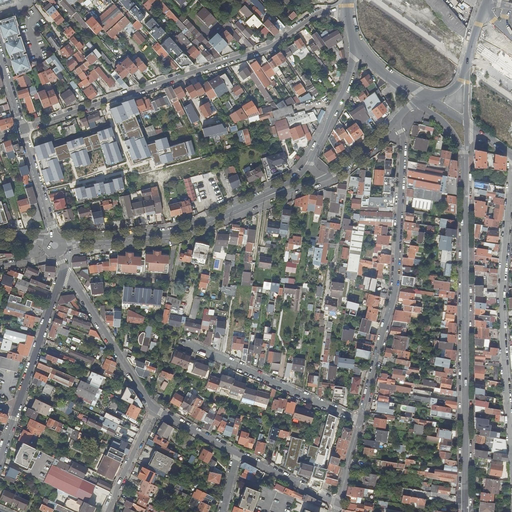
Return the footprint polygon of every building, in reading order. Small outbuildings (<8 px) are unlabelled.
[(61,0),(60,2),(72,16),(73,15),(86,29),(89,27),(85,22),(70,5),(65,0),(61,0)] [(143,14),(131,0),(117,0),(136,21),(137,20),(138,21),(142,18),(140,17),(143,14)] [(150,4),(154,0),(148,0),(144,5),(148,10),(152,6),(150,4)] [(261,12),(262,11),(264,9),(256,0),(249,0),(252,3),(255,6),(261,12)] [(425,0),(426,1),(443,20),(450,28),(465,38),(468,29),(443,0),(425,0)] [(174,24),(175,24),(176,23),(179,20),(177,18),(163,3),(158,7),(160,9),(161,9),(164,12),(163,13),(165,15),(166,14),(171,19),(170,20),(174,24)] [(51,4),(44,10),(45,11),(50,17),(51,15),(57,11),(53,6),(51,4)] [(123,29),(130,22),(129,21),(114,4),(107,11),(123,29)] [(262,17),(264,15),(263,15),(261,12),(255,6),(251,11),(256,16),(255,17),(257,19),(261,15),(262,17)] [(203,21),(210,13),(205,8),(197,15),(203,21)] [(285,13),(292,20),(297,15),(291,9),(285,13)] [(58,25),(64,20),(57,11),(51,15),(54,19),(53,20),(58,25)] [(106,11),(102,14),(118,33),(122,29),(106,11)] [(122,29),(123,29),(107,11),(106,11),(122,29)] [(214,21),(216,19),(214,18),(210,13),(203,21),(208,27),(214,21)] [(115,35),(118,33),(102,14),(95,20),(96,20),(103,29),(115,43),(119,39),(115,35)] [(182,14),(177,18),(179,20),(192,34),(196,38),(215,59),(222,56),(217,52),(209,43),(182,14)] [(257,27),(261,23),(257,19),(255,16),(253,14),(245,22),(249,27),(253,23),(257,27)] [(92,16),(85,22),(89,27),(96,35),(103,29),(96,20),(92,16)] [(165,32),(152,17),(145,23),(151,30),(148,32),(155,39),(157,37),(159,38),(165,32)] [(16,76),(27,72),(26,69),(29,69),(26,59),(21,61),(20,59),(23,59),(22,57),(21,52),(23,51),(20,41),(15,43),(15,42),(17,41),(17,39),(15,34),(14,33),(12,33),(12,32),(17,31),(15,26),(16,25),(14,18),(1,22),(2,24),(0,24),(0,27),(2,33),(3,33),(4,38),(6,43),(7,47),(6,47),(7,49),(10,56),(12,61),(13,65),(12,65),(12,67),(15,73),(16,76)] [(137,30),(143,26),(138,21),(137,20),(136,21),(132,25),(136,29),(137,30)] [(181,32),(187,39),(192,34),(179,20),(176,23),(183,30),(181,32)] [(233,37),(238,43),(239,42),(238,41),(241,39),(229,26),(232,23),(230,22),(229,20),(222,26),(224,28),(233,37)] [(278,20),(272,25),(279,32),(285,27),(278,20)] [(242,32),(248,39),(254,34),(248,27),(245,29),(238,22),(234,26),(240,32),(241,33),(242,32)] [(268,24),(267,23),(265,24),(264,22),(262,24),(273,36),(276,34),(271,28),(268,24)] [(130,34),(136,29),(132,25),(131,23),(125,28),(130,34)] [(66,30),(63,33),(68,38),(75,32),(70,27),(68,28),(67,27),(65,29),(66,30)] [(226,43),(233,37),(224,28),(222,30),(224,32),(220,36),(226,43)] [(341,37),(337,30),(322,39),(322,40),(328,49),(329,49),(333,46),(337,43),(335,40),(341,37)] [(132,37),(139,45),(145,40),(138,32),(132,37)] [(187,39),(181,32),(178,36),(177,35),(174,38),(181,45),(184,43),(187,46),(191,43),(187,39)] [(244,40),(246,39),(241,33),(240,32),(238,34),(243,41),(244,40)] [(320,40),(322,40),(322,39),(317,32),(311,36),(314,40),(316,43),(318,42),(320,44),(322,42),(320,40)] [(218,34),(209,43),(217,52),(226,43),(220,36),(218,34)] [(48,40),(49,41),(55,49),(53,51),(54,53),(63,47),(62,45),(59,46),(51,36),(48,39),(48,40)] [(80,46),(74,38),(73,37),(69,40),(77,49),(80,46)] [(195,65),(169,37),(160,45),(161,46),(168,54),(170,55),(174,52),(180,58),(176,62),(182,70),(187,68),(186,67),(188,66),(190,66),(195,65)] [(202,53),(201,54),(203,56),(208,61),(212,60),(215,59),(196,38),(193,41),(201,50),(200,51),(202,53)] [(248,48),(253,46),(252,46),(248,41),(246,39),(244,40),(247,43),(248,48)] [(300,39),(295,42),(305,57),(307,56),(308,57),(311,55),(300,39)] [(318,51),(320,50),(318,46),(316,43),(314,40),(307,44),(313,52),(317,49),(318,51)] [(92,52),(96,49),(89,42),(86,45),(92,52)] [(302,59),(305,57),(295,42),(294,43),(295,43),(288,47),(291,52),(295,49),(302,59)] [(292,59),(295,58),(291,52),(288,47),(285,43),(282,45),(285,49),(282,50),(287,58),(290,56),(292,59)] [(73,52),(68,46),(60,51),(65,58),(73,52)] [(162,53),(166,57),(168,54),(161,46),(158,48),(162,53)] [(197,57),(200,53),(194,46),(187,52),(190,55),(188,57),(191,62),(197,57)] [(97,59),(101,55),(100,54),(96,49),(92,52),(94,54),(97,59)] [(298,62),(302,59),(295,49),(291,52),(295,58),(298,62)] [(330,52),(339,64),(343,61),(343,60),(341,58),(335,49),(331,51),(330,52)] [(75,57),(81,65),(87,61),(85,58),(79,51),(68,59),(69,61),(66,64),(71,71),(75,67),(75,66),(78,64),(72,57),(75,57)] [(102,51),(100,54),(101,55),(109,65),(112,63),(102,51)] [(90,65),(98,59),(97,59),(94,54),(92,52),(85,58),(87,61),(90,65)] [(280,52),(272,58),(273,59),(273,60),(277,65),(277,66),(279,65),(280,66),(284,63),(283,62),(285,61),(280,52)] [(63,67),(53,54),(52,55),(45,60),(48,64),(53,61),(59,69),(62,67),(62,68),(63,67)] [(125,55),(118,60),(120,61),(129,73),(131,75),(138,69),(133,64),(128,58),(125,55)] [(141,73),(147,67),(138,57),(135,60),(136,61),(133,64),(138,69),(141,73)] [(174,70),(177,68),(178,67),(171,58),(167,61),(165,59),(164,60),(167,64),(168,63),(174,70)] [(263,64),(258,58),(254,59),(259,66),(263,64)] [(275,74),(280,80),(283,78),(276,66),(277,65),(273,60),(273,59),(272,58),(267,61),(269,64),(271,67),(275,74)] [(257,70),(260,68),(259,66),(254,59),(249,61),(247,61),(250,66),(261,83),(265,88),(268,86),(270,84),(262,73),(260,74),(259,72),(257,70)] [(45,71),(49,80),(56,77),(51,69),(48,70),(46,66),(47,65),(50,69),(51,68),(48,64),(45,60),(41,63),(45,71)] [(87,67),(90,65),(87,61),(81,65),(74,70),(77,74),(82,80),(79,81),(76,83),(78,84),(86,78),(91,75),(96,71),(95,70),(94,70),(88,74),(86,76),(85,75),(84,74),(86,74),(84,71),(83,70),(85,68),(86,70),(88,68),(87,67)] [(118,68),(114,71),(115,71),(117,73),(122,79),(125,76),(126,78),(129,75),(128,74),(129,73),(120,61),(118,63),(118,64),(116,66),(118,68)] [(271,67),(269,64),(262,68),(269,78),(275,74),(271,67)] [(257,86),(261,83),(250,66),(246,68),(238,73),(243,80),(249,75),(257,86)] [(99,67),(95,70),(96,71),(100,77),(110,88),(115,84),(111,79),(109,80),(99,67)] [(38,74),(42,85),(49,82),(49,80),(45,71),(38,74)] [(100,77),(96,71),(91,75),(95,80),(100,77)] [(27,75),(30,74),(29,72),(27,72),(16,76),(13,77),(14,80),(17,79),(18,79),(18,81),(17,81),(18,83),(19,83),(21,88),(31,85),(27,75)] [(58,72),(55,74),(60,81),(63,78),(58,72)] [(117,73),(113,76),(124,89),(129,87),(122,79),(117,73)] [(308,86),(312,84),(309,79),(308,79),(305,74),(302,76),(308,86)] [(95,80),(91,75),(86,78),(89,82),(90,84),(95,80)] [(218,75),(208,82),(209,84),(220,77),(218,75)] [(364,78),(363,79),(361,80),(363,83),(361,84),(363,87),(364,85),(366,87),(373,82),(368,75),(364,78)] [(130,79),(136,85),(137,84),(139,84),(138,83),(134,78),(132,76),(130,77),(130,79)] [(224,76),(220,78),(227,88),(228,89),(231,87),(224,76)] [(220,77),(209,84),(216,95),(227,88),(220,78),(220,77)] [(87,83),(89,82),(86,78),(78,84),(78,85),(80,88),(84,85),(87,83)] [(200,84),(196,78),(194,79),(192,80),(189,80),(194,88),(196,90),(198,94),(198,95),(200,101),(208,97),(200,84)] [(194,88),(189,80),(185,88),(191,98),(198,94),(196,90),(194,88)] [(210,99),(216,95),(209,84),(208,82),(207,80),(200,84),(208,97),(210,99)] [(293,82),(292,80),(288,82),(290,85),(301,102),(312,98),(308,93),(301,98),(299,95),(306,91),(300,83),(296,86),(295,85),(293,86),(291,83),(293,82)] [(261,83),(257,86),(266,99),(270,96),(269,95),(265,88),(261,83)] [(234,93),(231,95),(235,100),(240,96),(239,94),(244,91),(239,84),(232,89),(234,93)] [(90,100),(98,95),(98,94),(93,88),(92,89),(90,86),(89,87),(90,88),(87,90),(86,89),(83,91),(90,100)] [(178,112),(183,109),(182,107),(178,99),(173,90),(171,86),(163,89),(166,94),(167,96),(170,101),(171,101),(171,100),(173,99),(175,102),(174,103),(178,112)] [(181,86),(173,90),(178,99),(186,95),(181,86)] [(273,93),(268,86),(265,88),(269,95),(273,93)] [(85,99),(87,98),(79,87),(76,90),(80,94),(82,95),(85,99)] [(29,89),(29,88),(17,92),(19,99),(24,98),(30,96),(28,90),(29,89)] [(374,92),(370,95),(365,88),(361,91),(355,95),(361,103),(362,105),(367,113),(372,110),(381,104),(374,92)] [(66,105),(76,98),(70,89),(60,96),(66,105)] [(39,98),(42,107),(50,104),(45,93),(45,91),(44,90),(37,93),(39,98)] [(53,90),(45,93),(50,104),(58,101),(53,90)] [(329,105),(332,99),(327,91),(322,95),(329,105)] [(30,113),(35,111),(30,96),(24,98),(30,113)] [(170,104),(171,104),(170,101),(167,96),(160,99),(159,97),(157,98),(158,99),(151,102),(152,104),(154,109),(154,110),(155,112),(163,108),(163,107),(162,106),(169,103),(170,104)] [(144,97),(142,98),(142,99),(147,111),(149,110),(151,110),(149,105),(151,104),(149,99),(146,100),(145,100),(144,97)] [(143,113),(147,111),(142,99),(135,102),(139,112),(142,111),(143,113)] [(213,105),(210,100),(199,107),(205,117),(212,113),(209,107),(213,105)] [(228,100),(222,104),(225,110),(231,107),(228,100)] [(254,112),(257,116),(259,115),(261,115),(258,111),(252,101),(248,103),(249,105),(243,109),(248,116),(254,112)] [(261,110),(262,114),(268,112),(272,111),(278,109),(274,102),(270,103),(271,107),(261,110)] [(0,114),(6,112),(10,110),(8,104),(0,107),(0,114)] [(192,123),(200,120),(193,109),(190,104),(184,107),(192,123)] [(386,110),(381,104),(372,110),(374,113),(372,114),(374,116),(375,115),(377,118),(383,114),(382,113),(386,110)] [(294,112),(291,105),(287,106),(278,109),(272,111),(274,118),(285,115),(294,112)] [(359,107),(349,114),(355,122),(368,114),(367,113),(362,105),(359,107)] [(274,121),(272,111),(268,112),(269,113),(259,116),(259,115),(257,116),(249,118),(248,119),(244,120),(247,129),(248,128),(251,128),(250,123),(260,120),(269,117),(271,122),(274,121)] [(7,115),(6,112),(0,114),(0,130),(11,127),(13,123),(10,114),(7,115)] [(304,124),(311,122),(317,120),(313,112),(305,114),(298,116),(286,119),(289,128),(289,131),(291,135),(292,137),(294,143),(299,141),(298,140),(304,137),(306,142),(311,140),(309,133),(308,133),(304,124)] [(90,128),(95,127),(94,122),(99,120),(100,119),(100,118),(98,113),(86,118),(88,124),(90,128)] [(236,113),(231,117),(234,122),(243,119),(242,115),(239,117),(236,113)] [(369,118),(370,117),(368,114),(355,122),(357,126),(359,125),(369,118)] [(86,125),(88,124),(86,118),(80,120),(82,127),(86,125)] [(174,124),(175,129),(183,127),(178,118),(176,119),(178,123),(174,124)] [(370,119),(369,118),(359,125),(359,126),(370,119)] [(71,130),(64,132),(65,137),(79,132),(75,119),(72,119),(74,124),(69,126),(71,130)] [(291,136),(294,143),(292,137),(291,135),(289,131),(289,128),(286,119),(274,122),(275,124),(279,138),(280,140),(291,136)] [(226,125),(224,122),(202,129),(205,139),(231,132),(229,124),(226,125)] [(425,129),(426,126),(415,123),(414,124),(412,135),(416,136),(418,128),(425,129)] [(355,124),(346,130),(349,134),(354,142),(363,135),(355,124)] [(153,125),(145,128),(149,137),(156,135),(157,134),(155,131),(153,125)] [(58,136),(55,127),(36,134),(38,142),(58,136)] [(338,131),(337,129),(334,131),(333,129),(329,136),(331,140),(333,136),(337,142),(344,137),(347,135),(343,128),(340,130),(338,131)] [(250,139),(247,129),(241,130),(242,133),(243,133),(245,141),(246,146),(251,145),(251,143),(250,139)] [(354,142),(349,134),(347,135),(344,137),(349,145),(354,142)] [(190,141),(168,146),(166,138),(153,141),(157,157),(171,154),(173,160),(193,155),(190,141)] [(425,152),(428,140),(416,138),(414,150),(425,152)] [(19,148),(16,139),(11,140),(14,150),(18,165),(19,168),(25,166),(23,158),(21,158),(20,157),(18,157),(18,156),(24,155),(21,147),(19,148)] [(14,150),(11,140),(3,143),(6,152),(11,151),(14,150)] [(336,147),(335,146),(333,143),(331,144),(332,146),(337,154),(344,149),(341,144),(339,143),(337,144),(338,146),(336,147)] [(443,146),(441,155),(439,155),(439,156),(450,158),(451,152),(448,151),(449,147),(443,146)] [(271,154),(271,156),(284,152),(282,147),(270,150),(267,151),(266,151),(266,149),(261,151),(262,157),(271,154)] [(329,152),(327,153),(324,155),(328,162),(336,158),(331,150),(329,152)] [(474,150),(474,168),(485,168),(488,169),(488,166),(485,166),(485,159),(486,159),(487,157),(485,157),(485,152),(474,150)] [(269,169),(287,164),(284,152),(271,156),(261,158),(264,166),(268,165),(269,169)] [(494,166),(494,170),(504,171),(505,157),(495,155),(494,163),(493,163),(493,164),(493,166),(494,166)] [(430,156),(428,163),(442,165),(444,159),(434,156),(430,156)] [(392,164),(393,159),(391,159),(385,158),(384,164),(384,171),(384,174),(383,177),(389,177),(390,164),(392,164)] [(434,170),(433,174),(456,178),(456,161),(445,159),(444,166),(447,166),(449,167),(448,173),(446,172),(445,172),(434,170)] [(418,165),(418,164),(408,162),(408,169),(416,170),(417,165),(418,165)] [(426,165),(418,164),(418,165),(417,165),(416,170),(424,172),(425,168),(426,165)] [(28,173),(26,166),(25,166),(19,168),(22,177),(28,175),(28,173)] [(229,167),(232,175),(232,177),(237,175),(237,174),(234,166),(229,167)] [(232,175),(229,167),(224,169),(227,178),(229,178),(229,177),(232,175)] [(250,171),(245,173),(249,182),(258,178),(263,175),(259,167),(250,171)] [(424,172),(416,170),(408,169),(407,187),(424,189),(442,192),(456,195),(456,178),(433,174),(424,172)] [(350,177),(350,181),(359,182),(364,183),(364,177),(365,171),(360,170),(359,178),(350,177)] [(384,174),(384,171),(375,170),(374,185),(383,186),(383,177),(384,174)] [(190,178),(192,183),(204,179),(202,174),(199,175),(190,178)] [(232,177),(232,175),(229,177),(229,178),(227,178),(227,179),(227,180),(228,179),(231,188),(241,185),(237,175),(232,177)] [(389,183),(394,184),(395,177),(389,177),(383,177),(383,186),(382,192),(382,197),(378,196),(369,195),(362,195),(362,196),(362,199),(361,207),(361,208),(360,214),(359,221),(358,227),(357,231),(352,230),(350,239),(350,246),(346,268),(346,271),(351,272),(357,272),(360,259),(362,242),(364,233),(364,231),(365,224),(375,225),(387,226),(392,227),(393,209),(394,192),(388,192),(389,183)] [(371,178),(364,177),(364,183),(362,195),(369,195),(370,179),(371,178)] [(192,183),(190,178),(184,179),(189,200),(190,202),(197,201),(192,183)] [(13,181),(3,185),(7,198),(17,195),(13,181)] [(358,187),(357,195),(362,196),(362,195),(364,183),(359,182),(350,181),(349,186),(358,187)] [(495,193),(496,186),(475,182),(474,182),(474,188),(483,189),(484,188),(487,188),(487,190),(486,191),(495,193)] [(338,184),(336,192),(345,194),(346,185),(338,184)] [(161,207),(157,186),(149,187),(152,198),(154,209),(161,207)] [(496,186),(495,193),(497,193),(504,194),(505,188),(503,187),(496,186)] [(32,187),(25,189),(26,191),(27,195),(28,199),(30,206),(37,204),(32,187)] [(424,191),(406,188),(406,197),(407,197),(414,198),(429,200),(440,202),(441,198),(442,193),(442,192),(424,189),(424,191)] [(486,193),(485,196),(489,196),(491,197),(494,197),(495,193),(486,191),(474,189),(474,194),(483,195),(483,193),(486,193)] [(315,196),(309,195),(307,210),(315,211),(317,197),(318,191),(316,192),(315,196)] [(50,201),(64,197),(63,193),(62,192),(49,196),(50,201)] [(344,199),(345,194),(336,192),(331,192),(330,198),(330,202),(338,204),(339,199),(337,199),(337,198),(344,199)] [(302,211),(307,212),(307,210),(309,195),(310,194),(296,200),(295,206),(303,207),(302,211)] [(122,215),(132,213),(130,203),(128,195),(119,197),(122,215)] [(447,198),(441,198),(440,202),(444,203),(447,203),(456,205),(456,197),(447,195),(447,198)] [(323,197),(317,197),(315,211),(314,213),(320,214),(323,197)] [(63,201),(64,200),(64,198),(53,201),(54,206),(56,206),(57,209),(65,207),(63,201)] [(144,211),(154,209),(152,198),(141,200),(144,211)] [(21,212),(31,209),(30,206),(28,199),(26,200),(18,202),(21,212)] [(108,208),(109,208),(112,207),(110,199),(102,202),(102,205),(100,205),(101,209),(103,208),(104,209),(108,208)] [(360,200),(352,199),(351,207),(358,209),(360,200)] [(132,213),(144,211),(141,200),(130,203),(132,213)] [(189,200),(179,203),(182,212),(186,211),(188,210),(188,212),(192,211),(190,202),(189,200)] [(501,221),(504,205),(501,205),(493,204),(492,203),(474,200),(474,217),(485,218),(499,220),(501,221)] [(339,209),(339,207),(339,206),(343,207),(343,205),(339,204),(338,204),(330,202),(329,204),(331,204),(329,212),(328,211),(328,216),(331,216),(334,217),(335,213),(338,213),(339,209)] [(177,213),(182,212),(179,203),(168,206),(171,216),(178,215),(177,213)] [(446,212),(456,213),(456,205),(447,203),(446,212)] [(41,221),(42,221),(37,204),(30,206),(31,209),(33,216),(37,227),(42,225),(41,221)] [(6,205),(2,206),(7,221),(11,220),(9,212),(8,212),(6,205)] [(87,217),(92,215),(90,206),(78,210),(80,217),(87,215),(87,217)] [(65,221),(73,219),(70,208),(62,211),(65,221)] [(281,220),(289,221),(291,211),(282,210),(281,220)] [(415,221),(415,223),(419,224),(422,224),(423,216),(418,215),(417,221),(416,220),(415,221)] [(335,224),(334,224),(330,223),(331,216),(328,216),(327,223),(326,226),(326,228),(334,229),(339,230),(340,225),(335,224)] [(98,228),(105,227),(103,218),(95,220),(96,225),(97,225),(98,228)] [(266,232),(279,234),(279,233),(280,222),(275,222),(275,223),(269,222),(269,218),(268,218),(266,232)] [(348,223),(349,219),(344,218),(342,229),(352,230),(357,231),(358,227),(348,225),(348,223)] [(485,218),(484,226),(491,227),(498,228),(499,220),(485,218)] [(454,225),(455,221),(441,219),(439,227),(440,227),(446,228),(456,230),(456,225),(454,225)] [(289,221),(281,220),(280,222),(279,233),(287,235),(289,221)] [(322,243),(323,244),(326,226),(327,223),(323,222),(323,221),(322,221),(319,237),(317,237),(316,243),(322,243)] [(235,225),(236,222),(232,223),(232,230),(233,230),(232,234),(230,234),(229,234),(238,235),(239,228),(240,225),(235,225)] [(415,223),(405,222),(404,230),(408,230),(416,232),(418,232),(430,234),(433,234),(435,227),(427,225),(426,230),(418,229),(419,224),(415,223)] [(490,231),(491,227),(484,226),(474,224),(474,241),(479,242),(479,238),(479,234),(481,234),(481,233),(480,232),(480,231),(486,232),(488,232),(487,241),(497,242),(498,232),(490,231)] [(375,225),(374,234),(378,235),(386,236),(387,226),(375,225)] [(333,235),(334,229),(326,228),(324,242),(328,243),(328,239),(335,240),(335,235),(333,235)] [(442,233),(441,236),(452,237),(456,238),(456,230),(446,228),(445,234),(442,233)] [(254,230),(248,230),(247,242),(251,243),(253,243),(254,243),(256,231),(255,230),(255,229),(254,229),(254,230)] [(404,238),(404,240),(410,241),(411,234),(415,235),(416,232),(408,230),(407,237),(404,236),(404,238)] [(340,241),(339,245),(350,246),(350,239),(351,231),(347,231),(346,242),(340,241)] [(418,232),(418,235),(417,243),(422,244),(423,236),(430,237),(430,234),(418,232)] [(228,244),(237,245),(237,243),(238,235),(229,234),(229,235),(228,244)] [(221,249),(227,249),(228,244),(229,235),(223,235),(223,236),(221,246),(221,249)] [(387,245),(389,236),(386,236),(378,235),(377,244),(383,245),(387,245)] [(215,246),(221,246),(223,236),(217,236),(215,246)] [(296,247),(299,247),(300,247),(301,242),(302,237),(293,236),(293,240),(289,240),(289,244),(288,249),(289,249),(293,249),(294,245),(296,245),(296,247)] [(451,244),(452,237),(441,236),(440,236),(438,250),(442,250),(451,252),(452,247),(451,247),(451,244)] [(190,261),(204,265),(208,246),(195,242),(193,252),(190,261)] [(253,245),(253,243),(251,243),(247,242),(246,244),(241,285),(252,286),(253,282),(249,282),(251,268),(249,267),(249,263),(251,263),(252,258),(249,257),(251,244),(253,245)] [(493,247),(492,251),(493,251),(498,252),(499,244),(483,242),(482,245),(493,247)] [(322,254),(323,244),(322,243),(322,246),(320,245),(320,248),(316,248),(313,265),(320,266),(320,263),(321,263),(322,254)] [(382,251),(383,245),(377,244),(376,244),(374,253),(377,254),(378,251),(382,251)] [(477,253),(474,253),(474,255),(486,257),(490,258),(491,254),(486,253),(487,250),(478,248),(477,253)] [(179,259),(190,262),(190,261),(193,252),(187,250),(187,253),(184,253),(184,255),(181,254),(179,259)] [(451,264),(451,252),(442,250),(441,263),(445,263),(451,264)] [(145,263),(144,270),(168,271),(169,255),(161,255),(161,251),(153,251),(153,254),(145,254),(145,261),(145,263)] [(125,256),(118,256),(117,259),(117,266),(117,272),(140,273),(141,265),(141,260),(141,257),(133,257),(134,253),(126,253),(125,256)] [(296,264),(299,264),(301,254),(296,253),(294,263),(287,262),(286,271),(295,272),(296,264)] [(373,262),(390,264),(391,255),(381,254),(381,256),(378,256),(377,259),(373,258),(372,262),(373,262)] [(485,260),(486,257),(474,255),(474,261),(479,261),(478,265),(474,265),(474,271),(475,271),(493,274),(498,274),(498,270),(490,269),(489,269),(486,269),(487,264),(488,264),(488,260),(485,260)] [(85,257),(74,258),(72,262),(73,266),(86,264),(85,257)] [(272,258),(260,257),(258,267),(270,269),(272,258)] [(416,262),(420,263),(421,260),(414,259),(408,258),(403,258),(402,267),(412,268),(413,261),(416,261),(416,262)] [(362,266),(372,268),(373,262),(372,262),(360,259),(357,272),(357,275),(361,276),(362,266)] [(231,262),(225,261),(224,269),(222,286),(223,286),(227,286),(230,266),(231,266),(231,262)] [(382,276),(381,276),(383,264),(373,262),(372,268),(370,277),(382,279),(382,276)] [(46,276),(54,277),(54,276),(55,267),(45,266),(46,265),(42,265),(42,272),(42,271),(45,271),(44,276),(46,276)] [(35,280),(38,272),(28,267),(25,276),(32,279),(35,280)] [(87,293),(91,289),(90,283),(89,277),(88,271),(83,267),(81,270),(78,274),(87,280),(83,287),(87,293)] [(411,277),(412,268),(402,267),(402,276),(411,277)] [(9,272),(8,274),(16,277),(17,278),(19,278),(20,279),(22,274),(17,273),(11,270),(10,272),(9,272)] [(487,277),(487,278),(487,285),(492,285),(493,274),(475,271),(475,275),(487,277)] [(206,278),(207,275),(203,274),(202,274),(198,288),(202,289),(201,290),(206,291),(208,279),(206,278)] [(4,275),(1,284),(3,284),(7,286),(10,287),(13,279),(4,275)] [(363,276),(361,284),(364,285),(363,289),(373,291),(376,279),(363,276)] [(413,287),(414,278),(411,277),(402,276),(401,285),(413,287)] [(40,292),(36,291),(27,287),(30,283),(20,279),(19,278),(17,281),(14,288),(14,289),(23,292),(25,293),(33,295),(47,300),(48,296),(40,292)] [(32,279),(30,283),(50,291),(51,287),(41,283),(39,281),(35,280),(32,279)] [(446,291),(448,292),(450,282),(447,282),(436,281),(435,280),(434,290),(437,290),(446,291)] [(91,294),(103,293),(103,288),(103,282),(99,282),(90,283),(91,289),(91,294)] [(263,289),(270,290),(271,283),(264,282),(263,287),(263,289)] [(271,291),(278,292),(280,284),(276,283),(275,287),(271,286),(271,291)] [(344,284),(331,283),(330,290),(332,290),(343,291),(344,284)] [(14,289),(14,288),(10,287),(7,286),(3,284),(1,289),(5,290),(13,293),(14,289)] [(123,292),(122,302),(160,306),(161,297),(162,290),(155,290),(155,287),(149,286),(149,289),(135,288),(136,285),(131,284),(131,287),(124,286),(123,289),(123,292)] [(288,293),(290,293),(293,294),(291,309),(296,309),(296,311),(299,311),(302,291),(303,288),(303,287),(296,286),(294,286),(285,284),(284,293),(288,293)] [(482,286),(474,286),(474,296),(497,299),(497,293),(487,292),(487,288),(482,288),(482,286)] [(255,309),(259,310),(260,306),(260,304),(263,289),(263,287),(257,287),(256,292),(257,292),(255,309)] [(435,293),(400,288),(400,291),(419,294),(435,297),(436,294),(435,293)] [(12,294),(23,298),(25,293),(23,292),(14,289),(13,293),(12,294)] [(339,303),(341,304),(342,297),(343,291),(332,290),(331,297),(339,298),(339,303)] [(418,301),(419,294),(400,291),(398,298),(412,300),(416,300),(416,301),(418,301)] [(26,304),(28,300),(23,298),(8,293),(6,299),(8,299),(10,300),(16,302),(26,304)] [(367,301),(366,306),(368,307),(376,309),(378,302),(379,297),(374,295),(369,294),(367,299),(367,301)] [(32,299),(45,304),(47,300),(33,295),(32,299)] [(66,303),(67,307),(76,311),(79,309),(75,303),(78,301),(74,295),(61,296),(58,304),(66,303)] [(195,296),(189,318),(195,319),(201,297),(200,297),(196,296),(195,296)] [(474,302),(485,304),(491,304),(495,305),(497,305),(497,299),(474,296),(474,302)] [(180,300),(167,297),(166,303),(166,304),(169,304),(172,305),(179,307),(180,300)] [(402,305),(404,305),(415,307),(416,301),(416,300),(412,300),(398,298),(397,302),(402,303),(402,305)] [(454,299),(448,298),(445,298),(444,305),(447,305),(456,306),(456,299),(454,299)] [(10,300),(8,299),(5,309),(41,318),(43,310),(45,306),(31,302),(32,301),(28,300),(26,304),(16,302),(10,300)] [(337,302),(328,301),(327,310),(336,312),(337,302)] [(79,316),(89,319),(86,315),(82,313),(76,311),(67,307),(58,304),(57,307),(59,307),(59,309),(68,312),(68,311),(71,312),(70,313),(77,315),(79,316)] [(170,313),(177,315),(179,307),(172,305),(171,309),(170,313)] [(404,305),(403,311),(418,313),(422,314),(422,308),(415,307),(404,305)] [(447,305),(444,305),(443,310),(443,311),(443,312),(446,312),(451,313),(456,313),(456,306),(447,305)] [(375,321),(378,309),(376,309),(368,307),(365,319),(371,320),(375,321)] [(496,317),(496,311),(484,309),(474,308),(474,315),(479,315),(483,316),(496,317)] [(34,323),(39,324),(41,318),(5,309),(4,313),(19,317),(17,323),(21,324),(21,325),(32,328),(34,323)] [(113,326),(119,327),(121,309),(114,309),(114,316),(113,326)] [(144,316),(128,309),(126,321),(143,323),(144,316)] [(407,323),(408,323),(408,320),(401,319),(401,316),(410,317),(410,316),(417,317),(418,313),(403,311),(401,311),(396,310),(393,321),(407,323)] [(65,321),(67,317),(64,316),(65,314),(59,312),(56,318),(65,321)] [(450,315),(451,313),(446,312),(444,321),(446,322),(453,323),(454,316),(450,315)] [(113,326),(114,316),(105,315),(105,323),(109,323),(109,325),(113,326)] [(181,317),(171,315),(169,324),(179,326),(181,317)] [(211,316),(203,315),(201,325),(200,329),(208,330),(209,326),(209,324),(211,316)] [(209,324),(216,325),(217,320),(217,316),(211,315),(211,316),(209,324)] [(72,321),(72,323),(89,329),(91,323),(87,322),(78,319),(78,318),(74,317),(72,321)] [(61,323),(63,324),(65,325),(67,321),(65,321),(56,318),(55,318),(53,323),(52,323),(52,324),(53,324),(60,327),(61,323)] [(362,318),(359,330),(359,331),(366,333),(367,333),(368,333),(371,320),(365,319),(362,318)] [(226,321),(217,320),(216,325),(214,338),(219,338),(220,334),(224,335),(226,321)] [(491,329),(492,322),(491,322),(478,320),(474,320),(474,326),(478,327),(491,329)] [(184,329),(199,333),(200,329),(201,325),(185,322),(184,329)] [(449,326),(448,334),(456,335),(456,323),(453,323),(446,322),(445,326),(449,326)] [(60,328),(60,327),(53,324),(49,336),(55,338),(57,332),(60,333),(62,329),(60,328)] [(272,326),(265,325),(262,342),(267,342),(269,332),(271,332),(272,326)] [(146,326),(145,333),(142,332),(142,333),(140,335),(139,336),(139,337),(138,338),(138,340),(138,341),(138,342),(139,343),(140,345),(142,345),(141,350),(146,351),(147,351),(148,350),(147,349),(152,328),(146,326)] [(67,335),(68,333),(70,330),(66,329),(62,328),(60,327),(60,328),(62,329),(60,333),(67,335)] [(403,329),(391,327),(389,334),(395,335),(402,336),(404,336),(405,329),(403,329)] [(477,335),(474,335),(474,338),(483,339),(486,339),(489,339),(497,340),(497,329),(491,329),(478,327),(477,335)] [(3,339),(12,341),(20,343),(22,334),(5,329),(5,332),(3,339)] [(89,334),(100,338),(96,331),(90,329),(89,334)] [(441,333),(440,341),(452,343),(456,343),(456,335),(448,334),(441,333)] [(22,334),(20,343),(17,353),(23,355),(28,356),(34,337),(22,334)] [(404,351),(406,337),(404,336),(402,336),(395,335),(392,349),(404,351)] [(231,348),(242,350),(243,342),(244,338),(233,336),(231,348)] [(483,342),(483,339),(474,338),(474,346),(488,347),(489,339),(486,339),(486,342),(483,342)] [(12,341),(3,339),(2,342),(0,349),(9,351),(12,341)] [(253,352),(260,353),(262,341),(255,339),(254,345),(253,352)] [(451,350),(452,343),(440,341),(435,340),(434,348),(439,349),(443,349),(445,349),(451,350)] [(12,341),(9,351),(17,353),(20,343),(12,341)] [(370,352),(372,345),(361,343),(360,350),(370,352)] [(490,348),(488,347),(487,351),(474,349),(474,354),(498,356),(498,348),(490,348)] [(398,355),(397,359),(408,361),(410,352),(404,351),(392,349),(386,348),(384,357),(385,357),(394,358),(394,357),(392,357),(393,354),(398,355)] [(91,362),(93,358),(92,357),(88,356),(87,356),(70,349),(69,353),(91,362)] [(369,359),(370,352),(360,350),(356,349),(355,356),(369,359)] [(441,356),(441,358),(450,360),(456,361),(456,351),(451,350),(445,349),(444,357),(441,356)] [(21,362),(23,355),(17,353),(9,351),(7,358),(20,361),(21,362)] [(53,351),(51,356),(59,359),(59,358),(68,361),(69,361),(74,362),(75,360),(60,355),(61,354),(53,351)] [(184,354),(176,351),(172,362),(180,365),(184,354)] [(280,353),(273,352),(272,363),(271,368),(279,369),(280,364),(278,364),(280,353)] [(48,359),(53,361),(56,362),(57,361),(61,363),(62,360),(59,359),(51,356),(47,354),(46,358),(41,356),(40,357),(47,360),(48,359)] [(180,365),(187,367),(191,357),(184,354),(180,365)] [(108,355),(104,362),(115,367),(116,363),(115,362),(111,360),(112,357),(108,355)] [(131,358),(135,359),(135,357),(128,355),(127,358),(132,365),(136,366),(143,368),(144,364),(136,361),(131,359),(131,358)] [(1,356),(0,361),(18,367),(20,361),(7,358),(1,356)] [(354,360),(338,357),(338,360),(337,365),(337,367),(353,369),(353,366),(354,360)] [(409,367),(408,371),(411,372),(418,373),(419,369),(409,367),(410,361),(408,361),(397,359),(394,358),(385,357),(385,361),(405,365),(404,367),(409,367)] [(301,359),(293,358),(291,369),(299,370),(301,359)] [(440,358),(438,366),(444,367),(448,368),(450,360),(441,358),(440,358)] [(0,367),(17,372),(18,367),(0,361),(0,367)] [(148,366),(149,362),(145,361),(144,364),(143,368),(150,371),(156,373),(157,369),(151,367),(148,366)] [(196,361),(192,372),(205,376),(209,365),(196,361)] [(104,362),(102,368),(112,372),(115,367),(104,362)] [(50,373),(48,377),(51,379),(70,388),(75,378),(40,363),(39,365),(40,365),(39,368),(50,373)] [(485,372),(485,371),(485,368),(488,368),(488,366),(483,365),(475,364),(475,378),(487,380),(488,377),(484,377),(485,374),(486,374),(486,373),(485,372)] [(148,377),(150,371),(143,368),(136,366),(135,370),(139,376),(145,379),(146,376),(148,377)] [(334,377),(335,377),(336,371),(337,370),(337,367),(330,366),(328,378),(330,379),(330,381),(332,381),(332,379),(333,379),(334,377)] [(118,376),(101,369),(99,372),(105,374),(117,379),(118,376)] [(393,369),(391,380),(394,380),(398,381),(402,382),(404,382),(405,376),(402,375),(402,371),(402,370),(393,369)] [(165,377),(171,379),(173,375),(169,373),(161,370),(160,373),(159,374),(161,375),(159,379),(163,381),(165,377)] [(36,372),(34,377),(49,384),(51,379),(48,377),(36,372)] [(103,376),(92,372),(89,376),(92,378),(90,384),(98,388),(103,376)] [(308,385),(316,386),(318,374),(314,373),(314,376),(309,375),(308,385)] [(218,386),(231,390),(234,381),(234,379),(230,378),(230,377),(226,376),(222,375),(219,385),(218,386)] [(206,387),(216,390),(218,385),(209,382),(211,377),(210,376),(207,383),(206,387)] [(51,391),(53,386),(49,384),(34,377),(32,383),(51,391)] [(220,380),(211,377),(209,382),(218,385),(220,380)] [(359,378),(352,377),(350,393),(357,394),(359,378)] [(440,385),(440,389),(441,389),(449,390),(452,380),(442,378),(441,382),(438,382),(437,385),(440,385)] [(93,399),(98,388),(90,384),(88,383),(80,380),(76,390),(85,395),(93,399)] [(231,390),(243,394),(245,387),(246,384),(234,381),(231,390)] [(393,385),(378,382),(376,388),(380,389),(389,390),(409,394),(410,388),(393,385)] [(484,392),(484,389),(484,385),(475,384),(475,394),(484,396),(484,392)] [(333,397),(344,398),(345,387),(334,386),(334,389),(333,397)] [(127,403),(129,398),(126,397),(129,390),(121,387),(116,398),(127,403)] [(242,397),(254,401),(257,391),(253,390),(250,389),(250,388),(245,387),(243,394),(242,397)] [(97,401),(102,390),(98,388),(93,399),(97,401)] [(387,397),(389,390),(380,389),(379,395),(387,397)] [(456,397),(456,392),(449,390),(441,389),(440,394),(451,396),(456,397)] [(85,395),(76,390),(73,396),(83,400),(85,395)] [(254,401),(268,404),(270,396),(270,394),(257,390),(257,391),(254,401)] [(184,407),(183,409),(188,413),(197,398),(188,392),(184,398),(180,405),(184,407)] [(170,401),(179,407),(180,405),(184,398),(175,393),(170,401)] [(493,403),(494,398),(488,397),(484,396),(475,394),(475,400),(485,401),(490,402),(493,403)] [(83,400),(90,404),(93,399),(85,395),(83,400)] [(139,408),(140,408),(142,405),(137,398),(132,400),(131,404),(136,406),(139,408)] [(203,401),(197,398),(188,413),(191,414),(191,415),(203,422),(204,420),(208,413),(199,408),(203,401)] [(278,400),(274,399),(271,409),(277,410),(278,407),(284,409),(286,399),(281,398),(281,399),(279,398),(278,400)] [(445,404),(444,407),(449,407),(456,409),(456,402),(430,398),(429,404),(436,405),(436,402),(445,404)] [(48,412),(51,406),(36,399),(33,404),(48,412)] [(65,399),(62,404),(68,407),(71,401),(65,399)] [(392,409),(393,403),(387,402),(378,400),(377,406),(389,408),(392,409)] [(490,402),(485,401),(475,400),(475,406),(484,407),(489,408),(490,402)] [(118,404),(111,401),(109,407),(115,410),(118,404)] [(295,403),(290,402),(290,403),(287,402),(285,411),(286,411),(285,414),(292,416),(295,403)] [(33,404),(31,409),(38,412),(46,415),(48,412),(33,404)] [(62,404),(59,410),(65,413),(68,407),(62,404)] [(131,404),(125,415),(134,419),(139,408),(136,406),(131,404)] [(429,404),(429,409),(433,410),(451,413),(448,412),(449,407),(444,407),(436,405),(429,404)] [(211,425),(214,426),(215,425),(219,427),(220,425),(222,420),(222,418),(219,417),(222,412),(224,413),(226,409),(225,409),(221,406),(220,406),(217,413),(211,425)] [(484,407),(475,406),(475,412),(487,414),(496,415),(503,416),(503,411),(489,408),(484,407)] [(293,417),(311,423),(312,418),(313,418),(313,414),(314,412),(295,407),(293,417)] [(35,419),(38,412),(31,409),(29,408),(26,415),(35,419)] [(433,410),(432,416),(434,416),(445,418),(450,419),(451,413),(433,410)] [(106,412),(104,417),(118,425),(121,420),(106,412)] [(214,415),(208,412),(208,413),(204,420),(208,422),(204,429),(208,430),(211,425),(217,413),(215,412),(215,413),(214,415)] [(318,419),(319,418),(319,416),(313,414),(313,418),(314,418),(311,431),(314,432),(318,419)] [(231,434),(236,436),(236,434),(239,422),(241,415),(239,415),(238,416),(239,416),(239,419),(236,418),(235,419),(231,433),(231,434)] [(110,428),(115,430),(125,435),(127,431),(117,426),(118,425),(104,417),(101,423),(110,428)] [(498,424),(499,421),(495,420),(485,419),(475,417),(475,429),(481,430),(489,431),(490,425),(486,425),(487,421),(491,421),(491,422),(494,423),(495,424),(498,424)] [(54,425),(52,429),(55,430),(57,426),(59,422),(50,418),(46,425),(51,427),(52,424),(54,425)] [(101,423),(89,418),(87,424),(100,430),(102,426),(108,429),(107,431),(113,435),(115,430),(110,428),(101,423)] [(222,434),(230,436),(231,434),(231,433),(235,419),(230,418),(228,418),(226,423),(225,428),(224,431),(222,434)] [(385,429),(386,420),(382,419),(375,418),(374,427),(378,427),(385,429)] [(31,419),(26,430),(38,436),(39,437),(41,431),(43,431),(46,426),(31,419)] [(226,423),(222,420),(220,425),(219,427),(217,430),(222,432),(225,428),(226,423)] [(158,431),(156,435),(166,440),(173,427),(164,422),(162,425),(161,425),(158,431)] [(421,435),(423,426),(414,424),(413,433),(421,435)] [(274,436),(278,437),(278,436),(280,429),(276,428),(276,426),(273,425),(269,437),(273,439),(274,436)] [(74,435),(74,434),(66,430),(61,428),(57,426),(55,430),(70,438),(74,440),(76,436),(74,435)] [(342,434),(341,438),(349,441),(352,430),(343,427),(341,433),(342,434)] [(385,431),(385,429),(378,427),(378,430),(377,430),(375,441),(387,443),(389,432),(385,431)] [(332,430),(324,428),(322,437),(319,447),(318,449),(329,452),(331,442),(329,441),(332,430)] [(438,429),(437,438),(443,439),(450,440),(451,430),(437,428),(437,429),(438,429)] [(37,439),(38,436),(26,430),(24,429),(18,440),(23,443),(27,445),(31,436),(37,439)] [(284,435),(288,436),(288,435),(289,432),(280,429),(278,436),(282,437),(284,438),(284,435)] [(495,438),(496,432),(489,431),(481,430),(480,435),(495,438)] [(244,446),(251,448),(254,439),(248,437),(249,434),(242,432),(239,441),(245,443),(244,446)] [(311,442),(312,442),(314,437),(310,436),(311,432),(308,432),(306,440),(305,443),(310,445),(311,442)] [(166,448),(169,442),(166,440),(156,435),(153,441),(154,442),(162,446),(166,448)] [(475,449),(506,454),(505,440),(498,438),(495,438),(480,435),(475,435),(475,449)] [(449,453),(451,440),(450,440),(443,439),(437,438),(427,436),(427,440),(440,443),(440,441),(442,441),(442,442),(441,442),(439,451),(449,453)] [(339,438),(337,447),(346,450),(349,441),(341,438),(339,438)] [(125,447),(127,443),(122,440),(122,442),(121,444),(120,446),(117,450),(123,453),(124,453),(127,455),(130,449),(125,447)] [(365,440),(364,447),(374,448),(375,441),(365,440)] [(266,443),(257,441),(254,450),(263,453),(266,443)] [(35,450),(36,449),(27,445),(23,443),(21,447),(20,446),(15,456),(16,457),(14,461),(26,467),(34,450),(35,450)] [(119,461),(120,462),(124,453),(123,453),(117,450),(114,449),(113,448),(107,445),(103,454),(104,454),(119,461)] [(172,457),(174,452),(166,448),(162,446),(159,450),(172,457)] [(337,447),(334,457),(339,458),(344,459),(346,450),(337,447)] [(373,455),(374,448),(364,447),(363,454),(373,455)] [(204,449),(199,459),(201,460),(207,463),(212,454),(204,449)] [(309,466),(300,463),(297,473),(311,477),(318,450),(316,449),(314,460),(310,459),(309,466)] [(329,452),(318,449),(318,450),(311,477),(310,482),(322,488),(325,476),(326,473),(327,468),(329,463),(331,456),(331,455),(331,453),(329,452)] [(506,454),(475,449),(475,457),(503,461),(507,461),(506,454)] [(450,456),(451,453),(449,453),(439,451),(439,454),(440,454),(439,459),(445,459),(450,460),(450,456)] [(158,452),(151,466),(165,473),(172,459),(158,452)] [(117,465),(119,461),(104,454),(98,466),(113,473),(114,473),(118,465),(117,465)] [(337,466),(339,458),(334,457),(332,456),(331,456),(329,463),(337,466)] [(52,464),(59,467),(62,462),(59,460),(55,458),(52,464)] [(73,461),(71,466),(86,473),(88,469),(73,461)] [(291,470),(297,473),(300,463),(293,461),(291,470)] [(84,479),(86,473),(71,466),(62,462),(59,467),(84,479)] [(255,472),(256,469),(244,463),(241,464),(240,467),(253,472),(255,472)] [(337,473),(339,466),(337,466),(329,463),(327,468),(334,469),(333,472),(337,473)] [(492,463),(489,475),(501,476),(503,465),(492,463)] [(78,477),(59,467),(52,464),(46,476),(43,482),(76,497),(84,479),(78,477)] [(163,477),(165,473),(151,466),(148,465),(149,466),(148,469),(147,468),(146,469),(163,477)] [(218,483),(221,471),(211,465),(208,480),(218,483)] [(111,479),(113,473),(98,466),(96,472),(111,479)] [(13,483),(18,471),(10,467),(4,479),(13,483)] [(142,479),(150,483),(154,473),(142,467),(138,477),(142,479)] [(242,473),(241,477),(250,480),(254,481),(257,473),(253,472),(240,467),(240,469),(242,469),(242,470),(245,471),(244,474),(242,473)] [(417,471),(417,473),(425,475),(424,476),(428,477),(437,479),(438,479),(442,480),(451,481),(451,482),(456,483),(456,477),(437,474),(417,471)] [(374,486),(375,475),(365,473),(363,484),(374,486)] [(329,483),(336,485),(338,480),(332,478),(325,476),(322,488),(327,491),(328,491),(328,488),(327,488),(329,483)] [(487,478),(485,493),(491,494),(493,479),(487,478)] [(95,485),(84,479),(76,497),(75,498),(78,499),(87,503),(95,485)] [(154,491),(151,488),(153,485),(150,483),(142,479),(140,484),(141,488),(139,492),(150,497),(151,498),(154,491)] [(499,495),(501,480),(493,479),(491,494),(493,494),(499,495)] [(99,480),(96,485),(109,491),(110,492),(112,486),(99,480)] [(275,488),(291,496),(293,491),(277,484),(275,488)] [(96,485),(94,490),(101,493),(102,492),(108,495),(110,492),(109,491),(96,485)] [(429,487),(429,492),(449,495),(450,488),(432,485),(431,487),(429,487)] [(375,493),(376,491),(349,486),(346,495),(357,497),(368,499),(369,493),(375,493)] [(246,487),(238,506),(243,508),(252,511),(260,492),(246,487)] [(184,499),(187,494),(181,492),(178,490),(174,488),(171,493),(184,499)] [(403,495),(425,499),(425,495),(426,492),(401,488),(400,495),(402,495),(403,495)] [(192,497),(201,501),(208,504),(209,501),(211,502),(213,497),(207,494),(197,489),(195,492),(194,491),(192,497)] [(0,498),(12,504),(13,502),(15,495),(16,495),(4,490),(0,498)] [(139,492),(137,491),(136,493),(139,494),(138,496),(139,497),(136,505),(146,510),(148,507),(146,505),(150,497),(139,492)] [(300,498),(300,499),(301,500),(303,496),(293,491),(291,496),(293,497),(294,496),(300,498)] [(481,492),(480,502),(492,503),(493,494),(491,494),(485,493),(481,492)] [(319,506),(321,502),(315,498),(304,493),(303,496),(301,500),(303,501),(319,506)] [(29,501),(15,495),(13,502),(16,503),(15,505),(26,510),(29,501)] [(423,507),(425,499),(403,495),(402,502),(410,503),(410,501),(417,503),(416,506),(423,507)] [(92,511),(95,507),(87,503),(78,499),(77,501),(68,497),(63,507),(74,511),(92,511)] [(188,504),(197,509),(201,501),(192,497),(188,504)] [(133,503),(126,500),(123,505),(125,507),(130,509),(130,507),(140,511),(143,511),(144,511),(146,511),(147,510),(146,510),(136,505),(133,503)] [(202,511),(207,511),(210,506),(208,504),(201,501),(197,509),(202,511)] [(479,511),(492,511),(493,503),(492,503),(480,502),(479,511)] [(348,503),(347,510),(358,511),(364,511),(366,506),(361,505),(356,504),(356,505),(348,503)]
